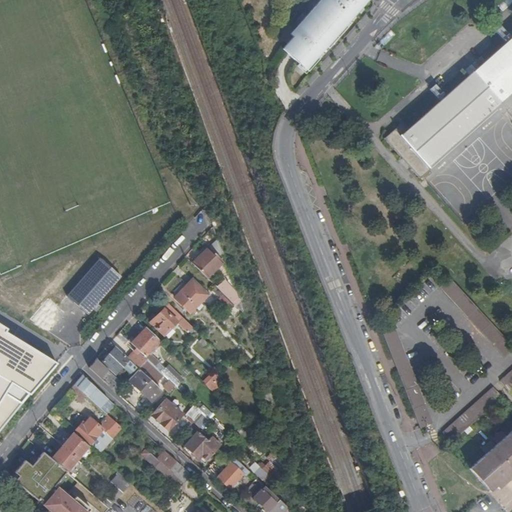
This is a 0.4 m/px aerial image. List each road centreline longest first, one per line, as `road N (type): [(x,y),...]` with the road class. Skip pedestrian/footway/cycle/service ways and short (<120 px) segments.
road 1 (tertiary): [(396,0),(292,116),(284,144),(424,511)]
road 2 (residential): [(195,229),(0,458)]
